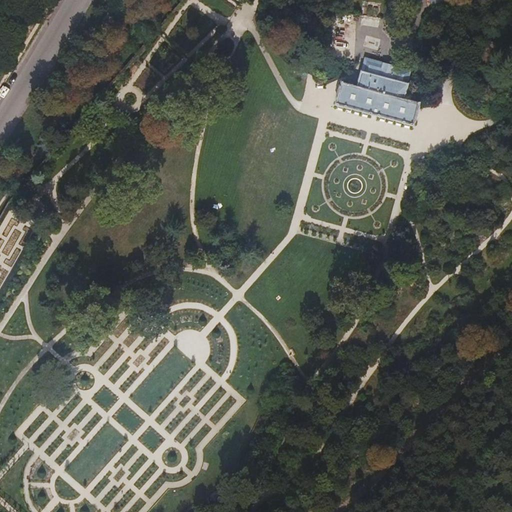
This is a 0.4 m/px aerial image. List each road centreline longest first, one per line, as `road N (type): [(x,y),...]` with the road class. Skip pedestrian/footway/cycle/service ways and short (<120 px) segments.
road 1 (unknown): [(334,511),(511,335)]
road 2 (tertiary): [(76,0),(0,127)]
